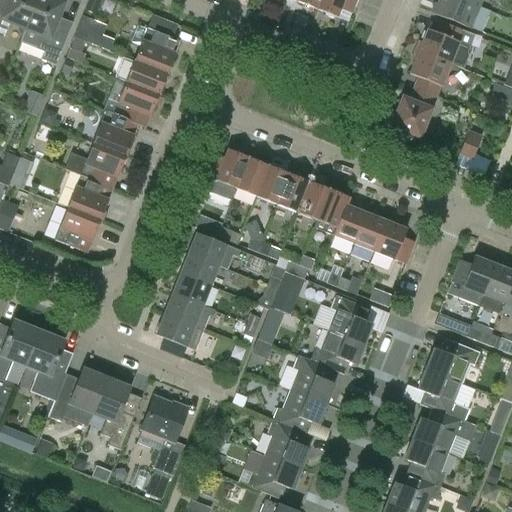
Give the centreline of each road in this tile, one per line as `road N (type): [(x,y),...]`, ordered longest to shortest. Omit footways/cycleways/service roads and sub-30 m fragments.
road 1 (residential): [(460,215),(339,511)]
road 2 (residential): [(460,215),(210,109)]
road 3 (residential): [(101,292),(127,269),(189,121),(210,109)]
road 4 (residential): [(243,32),(372,74),(401,0)]
road 5 (residential): [(219,387),(115,346),(101,292)]
